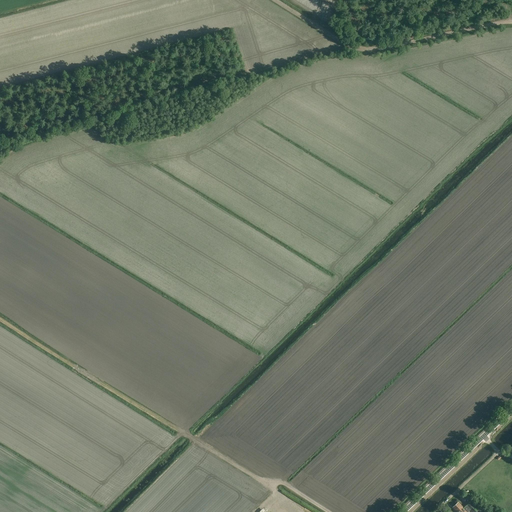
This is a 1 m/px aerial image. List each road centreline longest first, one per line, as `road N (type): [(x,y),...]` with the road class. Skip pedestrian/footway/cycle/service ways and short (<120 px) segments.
road 1 (track): [(328,511),(284,484),(268,487),(0,320)]
road 2 (track): [(273,0),(366,50),(511,21)]
road 3 (tertiary): [(404,511),(511,409)]
